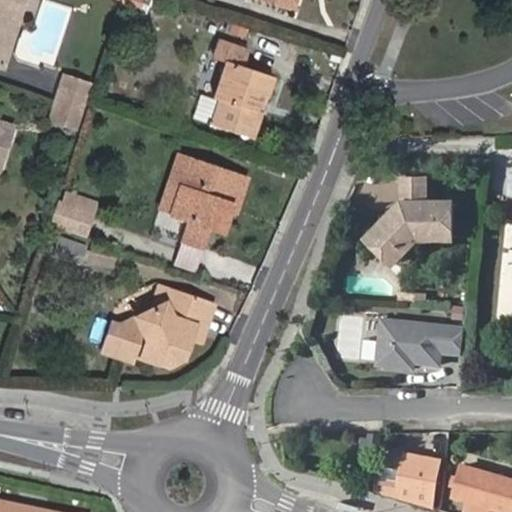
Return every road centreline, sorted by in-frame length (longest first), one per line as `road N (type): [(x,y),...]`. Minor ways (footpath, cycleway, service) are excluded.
road 1 (residential): [(388,0),(208,446)]
road 2 (residential): [(309,410),(511,409)]
road 3 (secondary): [(146,467),(0,430)]
